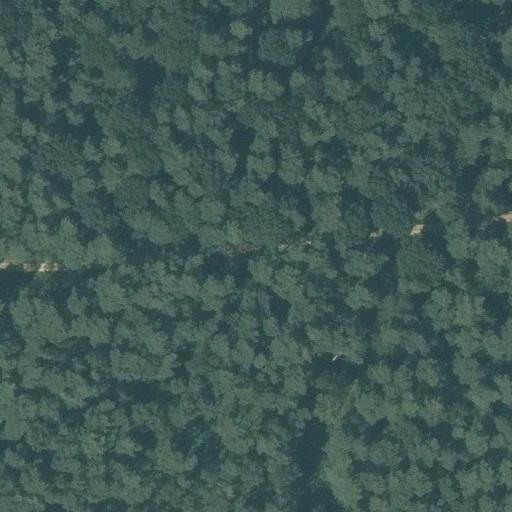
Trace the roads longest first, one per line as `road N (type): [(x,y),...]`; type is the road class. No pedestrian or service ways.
road 1 (track): [(511,5),(428,227),(300,511)]
road 2 (track): [(0,267),(46,270),(511,217)]
